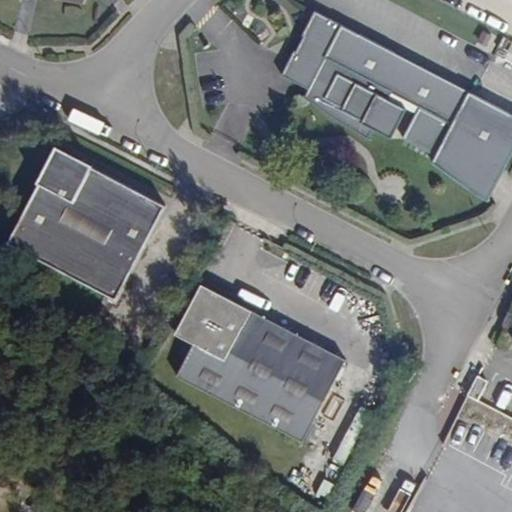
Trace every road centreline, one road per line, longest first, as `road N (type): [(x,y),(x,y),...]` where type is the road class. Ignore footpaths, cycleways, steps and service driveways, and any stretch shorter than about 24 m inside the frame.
road 1 (unclassified): [(99,101),(478,316),(511,254)]
road 2 (unclassified): [(189,0),(99,101)]
